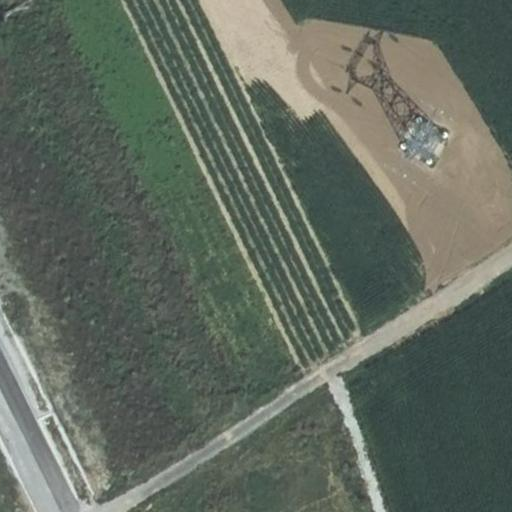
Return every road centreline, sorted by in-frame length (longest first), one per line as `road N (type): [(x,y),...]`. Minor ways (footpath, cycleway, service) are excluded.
road 1 (track): [(511,257),(129,501)]
road 2 (residential): [(0,365),(72,511)]
road 3 (track): [(338,364),(383,511)]
